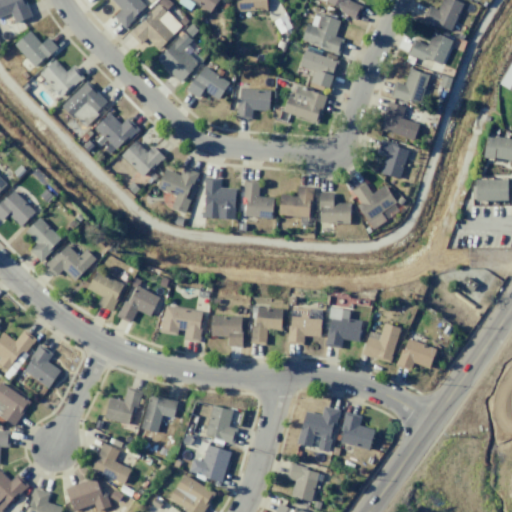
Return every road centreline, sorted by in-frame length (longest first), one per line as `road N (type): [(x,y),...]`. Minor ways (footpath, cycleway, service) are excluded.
road 1 (residential): [(0,264),(63,320),(131,356),(210,374),(347,380),(430,421)]
road 2 (residential): [(58,0),(186,132),(220,147),(312,155)]
road 3 (secondary): [(364,511),(511,295)]
road 4 (residential): [(397,0),(344,135),(337,147),(312,155)]
road 5 (residential): [(282,374),(239,511)]
